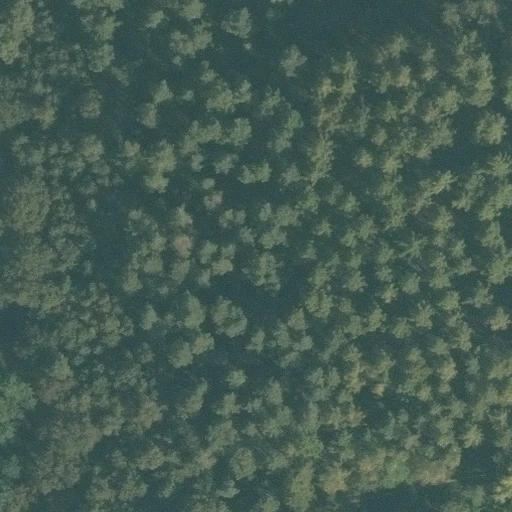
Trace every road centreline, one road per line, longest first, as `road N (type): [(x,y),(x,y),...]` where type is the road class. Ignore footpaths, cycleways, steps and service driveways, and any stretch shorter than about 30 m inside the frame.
road 1 (track): [(53,511),(0,173)]
road 2 (track): [(323,511),(511,469)]
